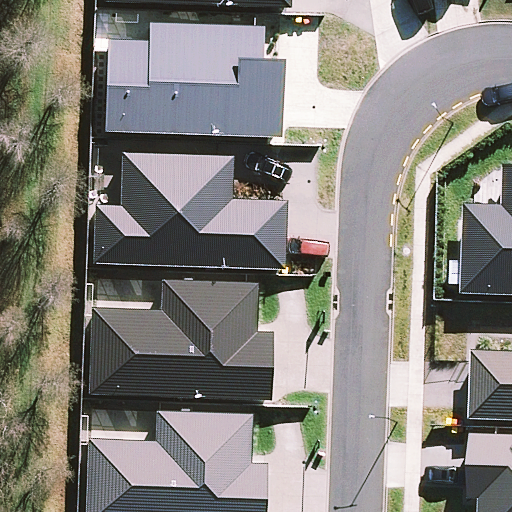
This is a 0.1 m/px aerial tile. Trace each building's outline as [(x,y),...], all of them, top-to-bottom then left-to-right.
[(262,21),(150,17),(149,35),(107,34),(103,125),(282,132),(285,51),(261,50),(262,21)] [(232,151),(122,148),(121,200),(96,199),(95,259),(283,263),(285,195),(231,194),(232,151)] [(511,162),(504,162),(503,204),(465,202),(462,291),(511,292),(511,162)] [(257,326),(259,278),(161,275),(160,305),(94,302),(91,388),(271,395),(273,327),(257,326)] [(511,350),(474,349),(471,416),(511,417),(511,350)] [(251,410),(158,407),(157,437),(88,434),(85,511),(266,511),(268,455),(250,454),(251,410)] [(511,511),(511,432),(471,431),(468,497),(479,497),(478,511),(511,511)]
